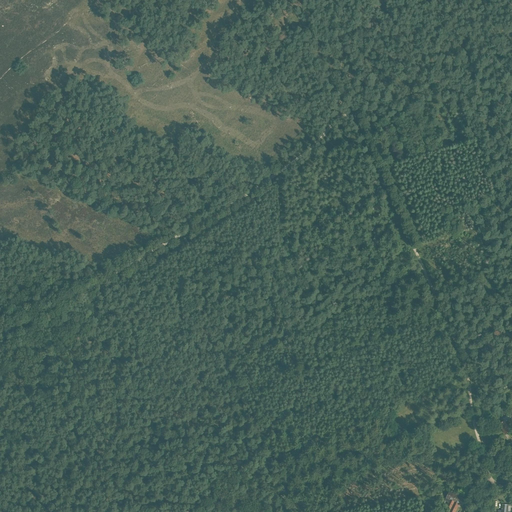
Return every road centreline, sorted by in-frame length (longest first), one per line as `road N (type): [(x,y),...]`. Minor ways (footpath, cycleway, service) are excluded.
road 1 (track): [(338,113),(358,118),(423,263),(465,365),(489,479),(511,483)]
road 2 (track): [(0,330),(205,218),(300,153),(338,113)]
